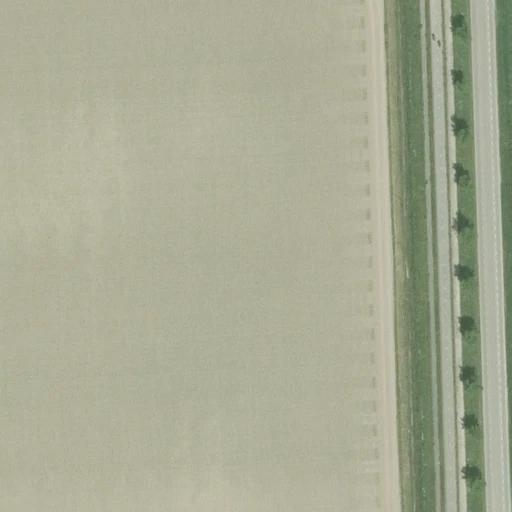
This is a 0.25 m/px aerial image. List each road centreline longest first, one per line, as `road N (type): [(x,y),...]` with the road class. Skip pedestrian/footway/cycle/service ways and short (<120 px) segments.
road 1 (unclassified): [(497,511),(480,0)]
road 2 (unknown): [(463,511),(447,0)]
